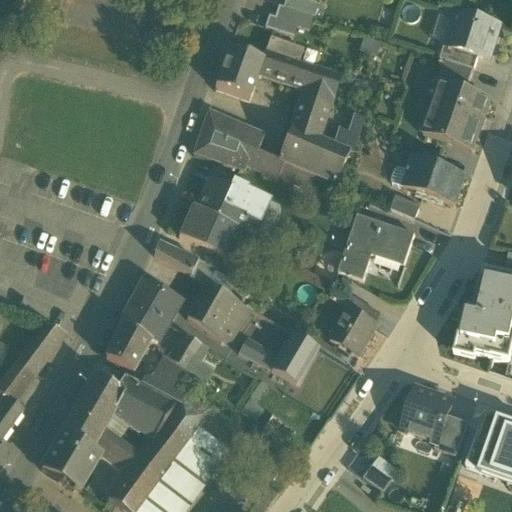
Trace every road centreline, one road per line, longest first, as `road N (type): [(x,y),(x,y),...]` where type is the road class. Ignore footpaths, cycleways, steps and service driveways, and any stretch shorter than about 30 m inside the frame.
road 1 (residential): [(4,511),(148,219),(222,0)]
road 2 (residential): [(511,141),(467,252),(402,363)]
road 3 (residential): [(402,363),(290,504),(293,511)]
